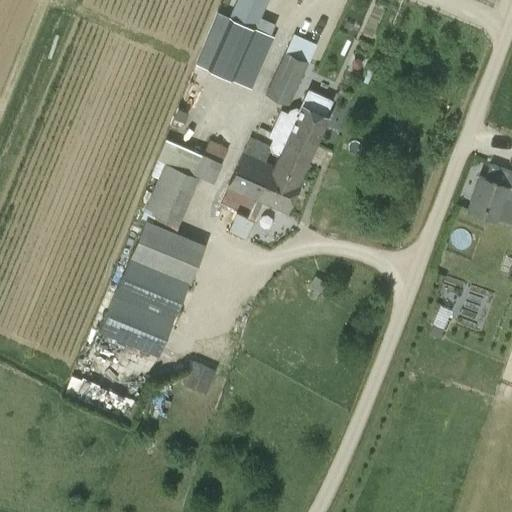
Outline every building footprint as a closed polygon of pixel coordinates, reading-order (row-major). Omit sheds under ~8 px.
[(254,29),(259,19),(267,0),(236,0),(229,18),(207,69),(232,80),(254,29)] [(284,51),(264,94),(288,105),(308,62),(308,61),(316,44),(292,33),(284,51)] [(254,221),(262,201),(286,211),(301,179),(299,178),(321,129),(294,117),(273,164),(264,160),(271,146),(249,135),(217,204),(235,213),(226,231),(244,239),(252,220),(254,221)] [(212,182),(222,162),(220,161),(226,148),(209,139),(202,153),(201,152),(190,173),(163,161),(142,209),(143,209),(139,217),(145,219),(103,321),(99,330),(159,355),(172,321),(204,244),(176,232),(180,223),(179,222),(199,175),(212,182)] [(483,177),(478,175),(466,208),(495,219),(503,197),(511,200),(511,171),(488,163),(483,177)]
